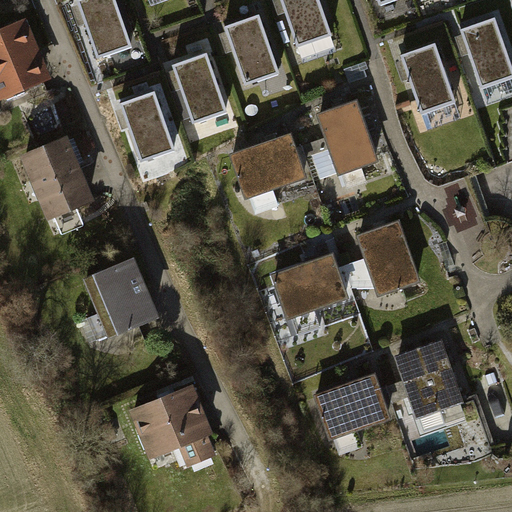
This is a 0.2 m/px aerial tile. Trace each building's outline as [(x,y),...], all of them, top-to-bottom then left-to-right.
[(133,48),(116,0),(77,0),(98,60),(133,48)] [(331,34),(319,0),(281,0),(297,46),(331,34)] [(260,18),(225,30),(245,88),(280,76),(260,18)] [(26,20),(0,30),(0,102),(52,81),(26,20)] [(511,65),(496,21),(462,33),(483,92),(511,81),(511,65)] [(401,56),(422,114),(457,102),(436,44),(401,56)] [(207,54),(173,65),(193,124),(227,112),(207,54)] [(155,92),(120,104),(140,162),(175,150),(155,92)] [(359,102),(317,116),(339,178),(380,164),(359,102)] [(292,135),(230,157),(246,203),(308,181),(292,135)] [(67,138),(20,158),(48,224),(95,204),(67,138)] [(469,254),(497,244),(472,177),(444,187),(469,254)] [(401,222),(357,238),(379,300),(423,285),(401,222)] [(335,256),(272,277),(288,323),(351,302),(335,256)] [(134,261),(83,282),(108,342),(159,321),(134,261)] [(465,406),(443,343),(396,359),(417,422),(465,406)] [(377,376),(314,398),(330,444),(393,422),(377,376)] [(194,388),(130,413),(149,463),(180,451),(187,469),(217,457),(210,439),(213,437),(194,388)]
